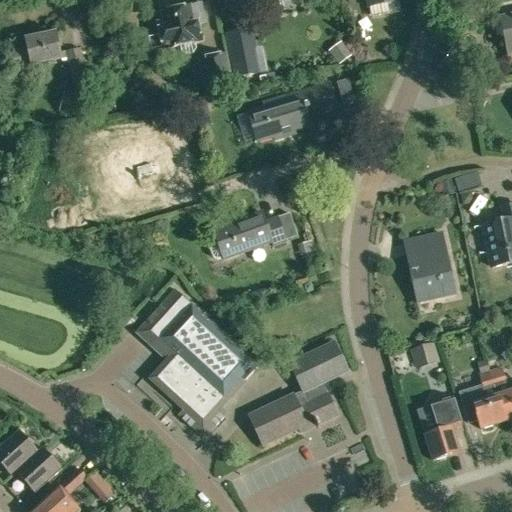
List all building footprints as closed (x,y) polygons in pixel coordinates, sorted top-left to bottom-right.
[(195,43),(197,43),(198,42),(202,41),(198,25),(205,23),(201,4),(163,13),(165,24),(157,25),(160,36),(148,39),(151,51),(163,49),(171,47),(171,49),(180,47),(181,53),(187,56),(193,55),(197,49),(195,43)] [(511,55),(511,15),(500,18),(508,56),(511,55)] [(73,86),(88,82),(81,50),(60,55),(56,34),(26,40),(27,47),(4,52),(8,72),(68,59),(73,86)] [(233,79),(267,73),(262,47),(228,53),(233,79)] [(208,90),(233,84),(226,55),(201,61),(208,90)] [(310,127),(307,118),(337,109),(329,84),(299,93),(301,98),(248,114),(257,143),(310,127)] [(87,119),(93,98),(66,91),(59,112),(87,119)] [(353,92),(342,95),(345,107),(357,104),(353,92)] [(95,116),(112,112),(109,98),(92,102),(94,109),(95,116)] [(190,98),(156,105),(159,115),(179,109),(183,123),(195,120),(190,98)] [(122,139),(93,148),(100,172),(115,167),(121,188),(176,172),(166,135),(124,147),(122,139)] [(511,206),(502,209),(504,223),(484,227),(493,269),(511,265),(511,206)] [(218,260),(223,258),(224,260),(272,243),(273,247),(286,243),(278,218),(266,223),(262,213),(213,231),(218,243),(212,245),(210,249),(214,258),(218,260)] [(416,303),(456,294),(442,235),(417,241),(420,253),(406,256),(416,303)] [(221,409),(259,368),(199,314),(200,313),(175,290),(159,307),(163,311),(151,324),(147,321),(135,334),(167,363),(151,380),(184,410),(178,416),(204,440),(227,414),(221,409)] [(323,385),(348,373),(335,345),(291,365),(303,392),(249,417),(263,447),(300,430),(301,434),(337,416),(323,385)] [(477,363),(481,376),(479,377),(483,387),(459,394),(464,410),(474,407),(481,430),(506,423),(490,371),(487,360),(477,363)] [(500,368),(490,371),(506,423),(511,420),(511,385),(508,387),(502,368),(500,368)] [(139,393),(148,373),(139,369),(130,389),(139,393)] [(433,461),(458,454),(451,430),(459,428),(450,400),(432,405),(440,433),(426,437),(433,461)] [(0,464),(11,477),(42,449),(37,453),(18,432),(0,448),(0,464)] [(295,456),(302,472),(323,463),(316,447),(295,456)] [(42,449),(11,477),(12,477),(16,473),(35,494),(61,470),(42,449)] [(70,495),(88,478),(80,469),(61,486),(70,495)] [(76,511),(78,511),(57,488),(29,511),(76,511)]
